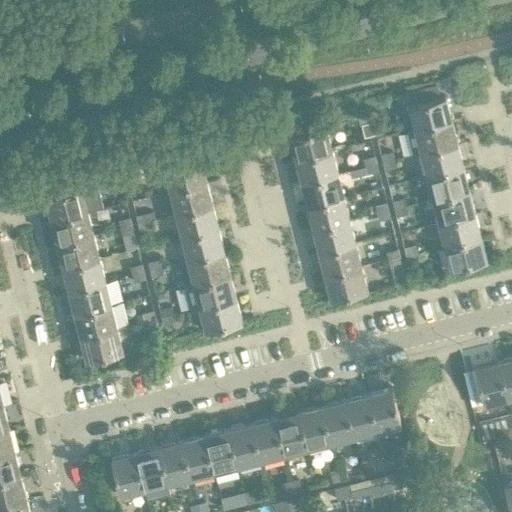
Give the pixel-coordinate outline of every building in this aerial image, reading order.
[(409,103),(415,127),(452,118),(446,94),(409,103)] [(452,118),(415,127),(421,150),(458,141),(452,118)] [(378,119),(370,121),(373,133),(381,131),(378,119)] [(365,135),(373,133),(370,121),(362,123),(365,135)] [(290,133),(296,157),(333,148),(327,124),(290,133)] [(458,141),(421,150),(427,174),(464,165),(458,141)] [(333,148),(296,157),(302,180),(339,171),(333,148)] [(381,152),(383,160),(395,157),(393,149),(381,152)] [(375,154),(363,157),(365,164),(377,161),(375,154)] [(165,164),(171,188),(207,179),(201,155),(165,164)] [(395,157),(383,160),(385,168),(397,165),(395,157)] [(377,161),(365,164),(367,173),(379,169),(377,161)] [(464,165),(427,174),(433,197),(470,188),(464,165)] [(339,171),(302,180),(308,203),(345,194),(339,171)] [(207,179),(171,188),(177,212),(213,202),(207,179)] [(133,181),(125,182),(128,194),(136,192),(133,181)] [(120,196),(128,194),(125,182),(117,184),(120,196)] [(46,194),(52,218),(88,209),(82,185),(46,194)] [(470,188),(433,197),(438,220),(475,211),(470,188)] [(345,194),(308,203),(314,227),(350,218),(345,194)] [(393,199),(395,207),(407,204),(405,196),(393,199)] [(375,203),(377,211),(389,208),(387,200),(375,203)] [(213,202),(177,212),(182,235),(219,226),(213,202)] [(407,204),(395,207),(397,214),(409,211),(407,204)] [(389,208),(377,211),(379,219),(391,216),(389,208)] [(88,209),(52,218),(57,241),(94,232),(88,209)] [(137,213),(138,221),(150,218),(148,211),(137,213)] [(475,211),(438,220),(444,243),(481,234),(475,211)] [(119,218),(121,225),(132,223),(130,215),(119,218)] [(150,218),(138,221),(140,229),(152,226),(150,218)] [(350,218),(314,227),(320,250),(356,241),(350,218)] [(132,223),(121,225),(123,233),(134,230),(132,223)] [(219,226),(182,235),(188,258),(225,249),(219,226)] [(94,232),(57,241),(63,264),(100,255),(94,232)] [(481,234),(444,243),(450,267),(487,258),(481,234)] [(356,241),(320,250),(325,273),(362,264),(356,241)] [(404,245),(406,253),(417,250),(415,243),(404,245)] [(398,247),(387,250),(389,257),(400,255),(398,247)] [(225,249),(188,258),(194,281),(231,272),(225,249)] [(417,250),(406,253),(408,261),(419,258),(417,250)] [(100,255),(63,264),(69,288),(106,279),(100,255)] [(400,255),(389,257),(391,265),(402,262),(400,255)] [(148,260),(150,268),(162,265),(160,257),(148,260)] [(130,264),(132,272),(144,269),(142,262),(130,264)] [(362,264),(325,273),(331,297),(368,288),(362,264)] [(162,265),(150,268),(152,276),(164,273),(162,265)] [(144,269),(132,272),(134,280),(146,277),(144,269)] [(231,272),(194,281),(200,305),(236,296),(231,272)] [(106,279),(69,288),(75,311),(111,302),(106,279)] [(236,296),(200,305),(206,329),(242,320),(236,296)] [(111,302),(75,311),(81,335),(117,325),(111,302)] [(160,307),(162,314),(173,311),(171,304),(160,307)] [(142,311),(144,319),(155,316),(154,308),(142,311)] [(173,311),(162,314),(164,322),(175,319),(173,311)] [(155,316),(144,319),(146,327),(157,324),(155,316)] [(117,325),(81,335),(87,359),(123,349),(117,325)] [(511,355),(499,359),(508,395),(511,394),(511,355)] [(484,401),(508,395),(499,359),(475,365),(476,367),(484,401)] [(476,367),(464,370),(473,404),(484,401),(476,367)] [(392,386),(368,392),(377,428),(401,422),(392,386)] [(368,392),(345,397),(354,434),(377,428),(368,392)] [(345,397),(322,403),(331,440),(354,434),(345,397)] [(322,403),(299,409),(308,446),(331,440),(322,403)] [(4,404),(0,404),(0,429),(9,427),(4,404)] [(299,409),(275,415),(284,452),(308,446),(299,409)] [(275,415),(252,421),(261,457),(284,452),(275,415)] [(252,421),(229,427),(238,463),(261,457),(252,421)] [(9,427),(0,429),(0,454),(15,450),(9,427)] [(229,427),(205,433),(214,469),(238,463),(229,427)] [(205,433),(182,438),(191,475),(214,469),(205,433)] [(182,438),(159,444),(168,481),(191,475),(182,438)] [(159,444),(135,450),(145,487),(168,481),(159,444)] [(15,450),(0,454),(0,478),(21,474),(15,450)] [(121,493),(145,487),(135,450),(111,456),(121,493)] [(392,453),(384,455),(387,466),(395,464),(392,453)] [(379,468),(387,466),(384,455),(376,457),(379,468)] [(345,464),(338,466),(341,478),(348,476),(345,464)] [(333,480),(341,478),(338,466),(330,468),(333,480)] [(397,470),(389,472),(391,484),(400,482),(397,470)] [(389,472),(380,474),(384,492),(393,490),(391,484),(389,472)] [(21,474),(0,478),(0,503),(27,497),(21,474)] [(299,476),(291,478),(294,490),(302,488),(299,476)] [(286,492),(294,490),(291,478),(283,480),(286,492)] [(350,482),(342,484),(345,496),(353,494),(350,482)] [(337,498),(345,496),(342,484),(334,486),(337,498)] [(252,488),(244,490),(247,502),(255,499),(252,488)] [(240,503),(247,502),(244,490),(237,492),(240,503)] [(303,494),(295,496),(298,507),(306,506),(303,494)] [(298,507),(295,496),(288,498),(291,509),(298,507)] [(30,511),(27,497),(0,503),(0,511),(30,511)] [(206,499),(198,501),(200,511),(205,511),(209,511),(206,499)] [(200,511),(198,501),(190,503),(192,511),(200,511)]
